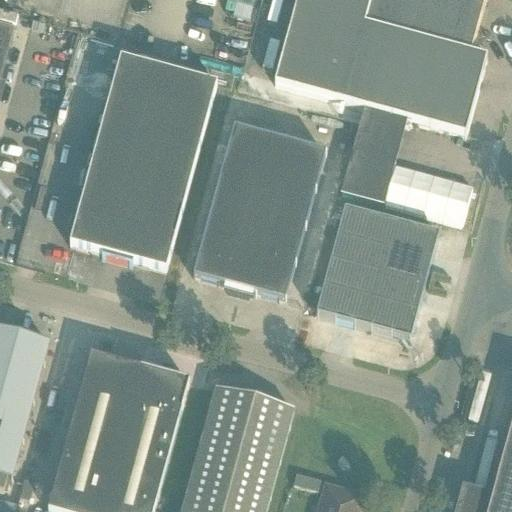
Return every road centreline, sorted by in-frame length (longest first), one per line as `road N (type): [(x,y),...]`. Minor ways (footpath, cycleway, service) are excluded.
road 1 (unclassified): [(446,404),(0,282)]
road 2 (unclassified): [(477,287),(511,158)]
road 3 (unclassified): [(446,404),(477,287)]
